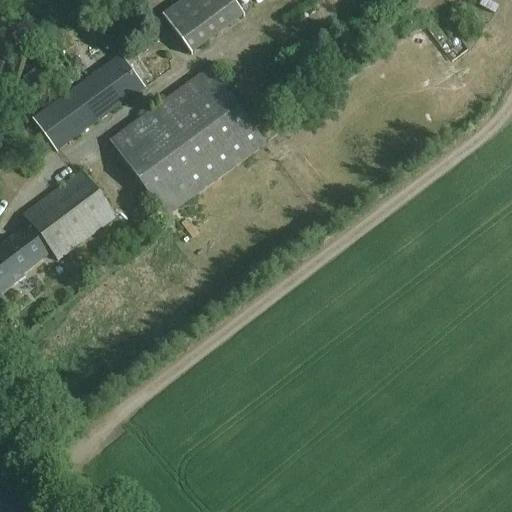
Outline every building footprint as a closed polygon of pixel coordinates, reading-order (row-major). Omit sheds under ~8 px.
[(42,23),(49,4),(37,0),(29,0),(24,16),(42,23)] [(185,0),(162,17),(192,57),(244,19),(230,0),(185,0)] [(483,0),(479,8),(494,16),(498,8),(483,0)] [(12,64),(13,59),(14,57),(6,55),(6,56),(4,62),(11,64),(12,64)] [(55,152),(141,89),(119,59),(119,60),(33,123),(55,152)] [(109,144),(165,219),(263,145),(207,70),(109,144)] [(29,88),(41,79),(36,72),(24,81),(29,88)] [(231,96),(241,91),(235,77),(225,82),(231,96)] [(57,265),(115,221),(81,176),(23,220),(29,228),(1,250),(2,252),(0,253),(0,299),(14,288),(12,285),(50,256),(57,265)]
